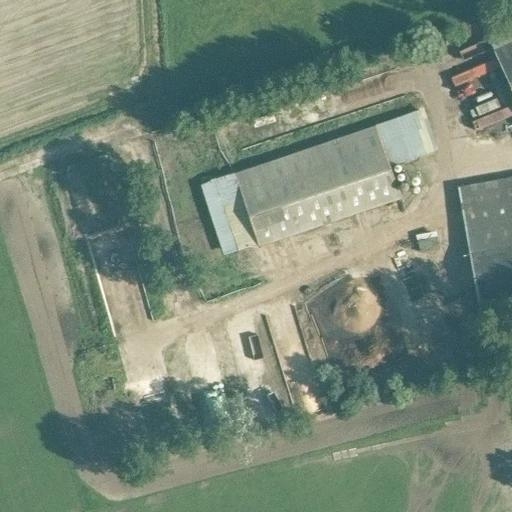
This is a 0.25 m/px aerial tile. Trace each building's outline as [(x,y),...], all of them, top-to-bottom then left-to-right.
[(511,22),(486,34),(511,89),(511,22)] [(381,102),(407,90),(402,80),(376,91),(381,102)] [(354,110),(374,101),(370,92),(350,101),(354,110)] [(259,242),(261,248),(402,199),(391,166),(438,150),(423,109),(236,175),(234,171),(201,182),(225,253),(259,242)] [(277,111),(257,117),(260,127),(280,121),(277,111)] [(511,177),(456,188),(480,313),(511,306),(511,177)] [(452,223),(431,228),(434,242),(455,238),(452,223)] [(207,350),(208,361),(226,358),(225,347),(207,350)] [(215,387),(216,403),(234,401),(233,385),(215,387)]
